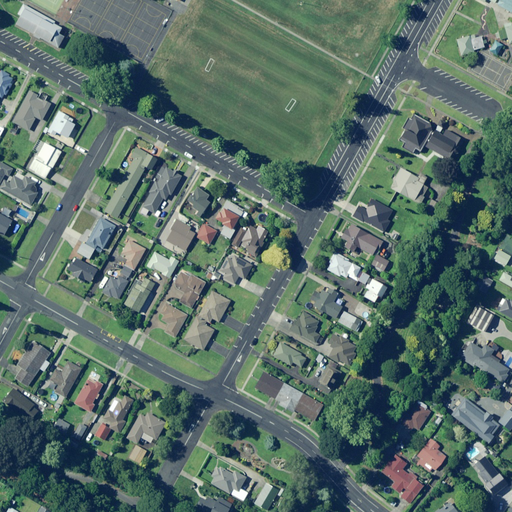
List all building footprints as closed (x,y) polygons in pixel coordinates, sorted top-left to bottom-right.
[(511,0),(497,0),(511,9),(511,0)] [(62,29),(20,5),(10,22),(53,45),(62,29)] [(511,43),(511,25),(494,32),(497,39),(499,38),(500,40),(507,38),(509,44),(511,43)] [(484,47),(481,37),(470,40),(469,36),(456,40),(460,56),(474,52),(473,50),(484,47)] [(503,45),(495,40),(489,52),(497,56),(503,45)] [(14,78),(1,70),(0,71),(0,97),(3,99),(11,85),(10,85),(14,78)] [(38,95),(28,91),(12,122),(29,131),(35,118),(41,121),(50,104),(37,97),(38,95)] [(77,121),(59,111),(47,132),(54,136),(56,132),(67,139),(77,121)] [(460,142),(408,114),(393,143),(416,156),(420,148),(448,163),(460,142)] [(36,155),(29,168),(35,172),(34,173),(45,178),(50,169),(51,170),(61,152),(44,143),(37,156),(36,155)] [(121,216),(119,215),(128,198),(142,173),(148,176),(157,160),(135,147),(130,156),(134,159),(104,211),(119,220),(121,216)] [(15,169),(0,161),(0,182),(5,173),(11,177),(15,169)] [(181,176),(162,165),(155,177),(159,179),(158,183),(155,181),(148,192),(150,193),(142,207),(154,214),(162,198),(165,200),(169,194),(171,195),(181,176)] [(400,168),(390,188),(419,204),(428,187),(416,181),(418,178),(400,168)] [(35,181),(24,176),(22,180),(13,176),(9,183),(3,180),(0,185),(0,189),(30,206),(37,194),(30,191),(35,181)] [(209,196),(197,187),(187,201),(193,205),(191,207),(196,211),(194,215),(200,218),(210,203),(206,200),(209,196)] [(438,203),(432,199),(426,209),(433,213),(438,203)] [(227,201),(216,220),(221,223),(217,229),(221,231),(220,233),(230,239),(238,224),(235,223),(243,210),(227,201)] [(0,234),(3,237),(12,220),(0,212),(0,234)] [(85,244),(95,249),(97,246),(102,249),(115,226),(100,218),(85,244)] [(191,228),(176,220),(165,241),(184,251),(194,234),(189,231),(191,228)] [(242,225),(231,244),(244,251),(245,248),(256,254),(262,242),(261,242),(267,231),(251,222),(248,228),(242,225)] [(383,241),(348,223),(340,238),(347,242),(344,247),(354,252),(356,247),(372,256),(377,247),(379,248),(383,241)] [(217,232),(204,224),(196,237),(208,245),(217,232)] [(511,237),(507,235),(501,246),(511,252),(511,237)] [(125,262),(137,268),(148,248),(128,238),(119,255),(126,259),(125,262)] [(95,249),(85,244),(83,242),(67,270),(72,273),(71,275),(84,282),(85,280),(90,283),(98,268),(87,263),(95,249)] [(511,256),(499,250),(495,258),(506,265),(511,256)] [(169,260),(154,252),(146,266),(154,270),(154,269),(161,273),(161,274),(169,278),(178,261),(171,257),(169,260)] [(349,260),(334,252),(329,262),(331,262),(327,270),(345,280),(347,276),(365,285),(370,275),(360,270),(360,268),(348,261),(349,260)] [(244,280),(251,266),(229,253),(219,271),(224,274),(222,278),(234,284),(238,277),(244,280)] [(389,262),(377,255),(372,264),(384,271),(389,262)] [(214,269),(209,266),(205,276),(210,278),(214,269)] [(131,271),(123,267),(117,280),(110,276),(102,293),(111,298),(112,296),(118,299),(131,271)] [(190,277),(181,272),(173,287),(184,293),(179,302),(190,309),(205,283),(191,275),(190,277)] [(499,280),(511,287),(511,277),(503,272),(499,280)] [(154,284),(139,276),(123,304),(138,312),(154,284)] [(493,282),(486,278),(479,290),(486,294),(493,282)] [(388,288),(372,279),(367,289),(382,298),(388,288)] [(337,294),(324,286),(320,294),(314,291),(309,300),(315,303),(313,306),(334,319),(341,307),(333,302),(337,294)] [(198,316),(207,321),(210,322),(212,319),(218,322),(230,301),(211,291),(198,316)] [(511,302),(506,299),(499,312),(511,319),(511,302)] [(187,315),(166,304),(160,314),(163,315),(161,320),(168,324),(164,332),(175,338),(187,315)] [(494,316),(478,307),(469,323),(485,332),(494,316)] [(325,323),(301,311),(296,322),(294,321),(289,330),(315,343),(325,323)] [(361,320),(345,312),(339,323),(355,331),(361,320)] [(207,321),(198,316),(196,320),(192,318),(181,339),(202,350),(214,327),(210,325),(208,328),(204,326),(207,321)] [(328,357),(349,368),(361,346),(333,331),(327,344),(328,345),(327,347),(332,349),(328,357)] [(493,351),(470,335),(456,355),(469,364),(475,368),(476,366),(502,383),(507,376),(506,375),(510,369),(490,356),(493,351)] [(50,353),(33,342),(17,366),(21,369),(15,379),(27,387),(39,369),(44,372),(50,363),(45,360),(50,353)] [(306,356),(280,343),(272,356),(291,366),(292,363),(301,367),(306,356)] [(270,360),(263,356),(261,361),(268,365),(270,360)] [(81,369),(67,361),(61,372),(56,369),(50,380),(58,385),(54,392),(65,398),(81,369)] [(340,372),(326,365),(314,389),(328,396),(340,372)] [(294,411),(303,394),(263,372),(254,388),(279,402),(278,405),(293,413),(294,411)] [(102,385),(90,377),(82,391),(81,390),(74,403),(89,412),(94,405),(92,404),(102,385)] [(33,404),(13,389),(4,401),(30,421),(38,411),(32,406),(33,404)] [(303,394),(294,411),(314,422),(323,406),(303,394)] [(115,399),(103,419),(111,423),(108,427),(111,429),(119,433),(126,422),(122,420),(133,401),(123,395),(119,402),(115,399)] [(500,425),(463,397),(450,413),(455,416),(456,414),(491,441),(494,436),(492,435),(500,425)] [(427,406),(417,400),(402,427),(411,432),(413,428),(418,431),(429,412),(425,409),(427,406)] [(511,411),(509,409),(499,422),(510,431),(511,428),(511,411)] [(165,423),(147,413),(145,417),(139,414),(126,438),(137,444),(140,438),(150,443),(153,438),(156,440),(165,423)] [(69,425),(58,418),(52,429),(64,435),(69,425)] [(86,427),(80,423),(72,436),(79,440),(86,427)] [(108,427),(101,423),(94,435),(104,440),(111,429),(108,427)] [(449,454),(430,438),(416,456),(420,459),(417,463),(429,472),(432,469),(435,471),(449,454)] [(146,451),(136,446),(129,458),(139,464),(146,451)] [(406,464),(393,455),(381,472),(394,482),(391,487),(401,494),(399,497),(409,504),(422,486),(414,480),(416,477),(410,473),(403,468),(406,464)] [(507,485),(484,457),(474,465),(477,468),(475,470),(486,483),(485,484),(494,495),(507,485)] [(232,475),(217,467),(212,477),(214,478),(210,484),(243,501),(247,494),(239,489),(245,477),(234,471),(232,475)] [(278,491),(266,483),(254,503),(267,511),(278,491)] [(200,511),(227,511),(231,505),(218,498),(215,502),(208,498),(207,501),(201,498),(195,509),(200,511)]
